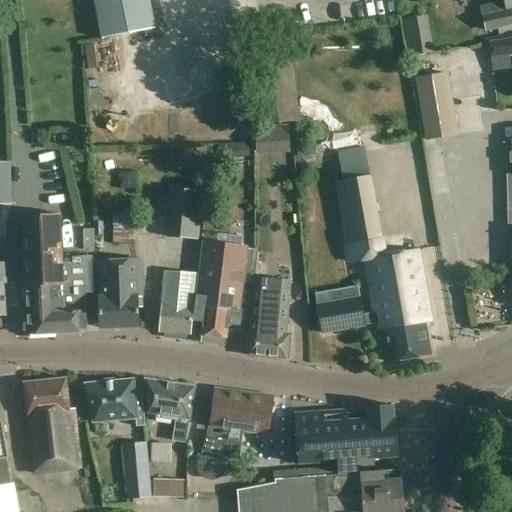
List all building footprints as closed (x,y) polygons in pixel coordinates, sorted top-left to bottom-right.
[(95,0),(103,39),(156,28),(150,0),(95,0)] [(511,0),(489,0),(493,14),(511,9),(511,0)] [(492,58),(511,55),(511,38),(490,42),(492,58)] [(259,126),(299,122),(290,39),(249,44),(259,126)] [(446,75),(417,80),(426,139),(456,134),(446,75)] [(384,330),(389,362),(431,356),(425,322),(430,321),(418,249),(384,254),(365,147),(332,154),(350,262),(366,259),(375,312),(363,314),(360,298),(317,305),(322,333),(377,323),(378,330),(384,330)] [(10,164),(0,163),(0,204),(11,204),(10,164)] [(199,216),(201,191),(173,189),(171,214),(199,216)] [(135,214),(113,215),(112,246),(135,246),(135,214)] [(60,215),(22,217),(28,335),(87,332),(85,294),(93,293),(91,258),(62,259),(60,215)] [(94,222),(94,250),(105,250),(105,222),(94,222)] [(250,322),(254,278),(257,250),(203,245),(195,321),(203,322),(201,335),(226,338),(228,324),(240,325),(240,321),(250,322)] [(141,260),(98,261),(99,282),(105,282),(106,298),(100,298),(100,329),(138,328),(138,298),(142,298),(141,260)] [(165,273),(159,332),(190,335),(196,276),(165,273)] [(250,322),(247,355),(287,360),(290,335),(287,335),(288,311),(290,281),(254,278),(250,322)] [(31,431),(23,431),(25,448),(31,447),(34,473),(81,468),(75,408),(70,409),(66,378),(24,382),(28,415),(29,415),(31,431)] [(136,427),(145,426),(142,394),(135,395),(133,380),(114,382),(114,379),(104,380),(105,382),(85,384),(94,422),(136,419),(136,427)] [(189,422),(194,387),(149,380),(146,383),(148,413),(157,414),(157,418),(171,420),(172,416),(179,417),(176,441),(185,443),(189,422)] [(269,433),(273,398),(215,390),(210,425),(225,427),(224,437),(209,435),(209,439),(208,439),(205,456),(198,456),(198,468),(199,473),(202,476),(207,479),(212,480),(216,479),(214,474),(226,469),(228,473),(238,469),(243,430),(269,433)] [(324,455),(369,451),(370,458),(370,459),(398,457),(395,419),(394,419),(393,406),(366,408),(366,409),(295,414),(298,464),(325,463),(325,461),(324,455)] [(11,484),(7,457),(9,457),(0,407),(0,511),(18,511),(19,511),(20,511),(17,492),(15,492),(13,483),(11,484)] [(147,442),(122,444),(128,500),(152,497),(147,442)] [(274,472),(274,480),(357,473),(356,459),(356,458),(337,460),(337,468),(274,472)] [(235,491),(236,511),(402,511),(400,481),(382,482),(382,471),(357,473),(301,478),(274,480),(274,483),(235,491)] [(17,492),(20,511),(23,511),(41,511),(39,496),(31,498),(30,490),(17,492)]
